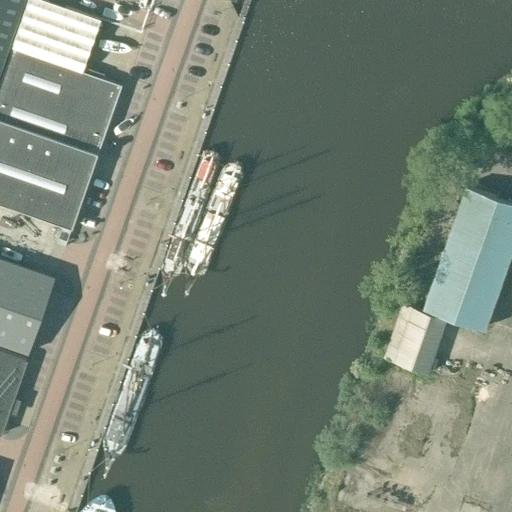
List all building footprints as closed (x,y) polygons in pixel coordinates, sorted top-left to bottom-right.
[(99,18),(48,0),(0,0),(0,201),(70,227),(120,84),(81,70),(99,18)] [(502,146),(463,132),(457,148),(496,163),(502,146)] [(454,214),(421,306),(482,327),(511,242),(511,200),(465,184),(458,203),(454,202),(451,210),(455,211),(454,214)] [(0,255),(0,342),(28,352),(55,274),(0,255)] [(446,317),(403,301),(383,356),(426,372),(446,317)] [(0,431),(26,357),(0,348),(0,431)]
